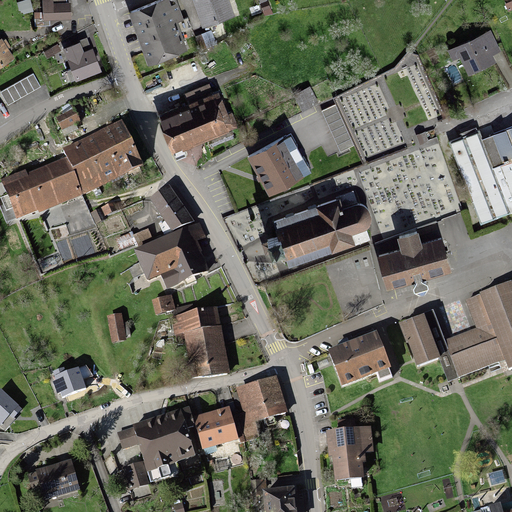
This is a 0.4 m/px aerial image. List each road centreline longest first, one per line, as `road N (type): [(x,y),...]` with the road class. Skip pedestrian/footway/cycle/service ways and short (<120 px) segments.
road 1 (residential): [(128,74),(145,122),(284,361)]
road 2 (residential): [(284,361),(511,268)]
road 3 (residential): [(81,422),(284,361)]
road 4 (residential): [(284,361),(301,406),(316,511)]
road 5 (residential): [(128,74),(39,100),(0,129)]
